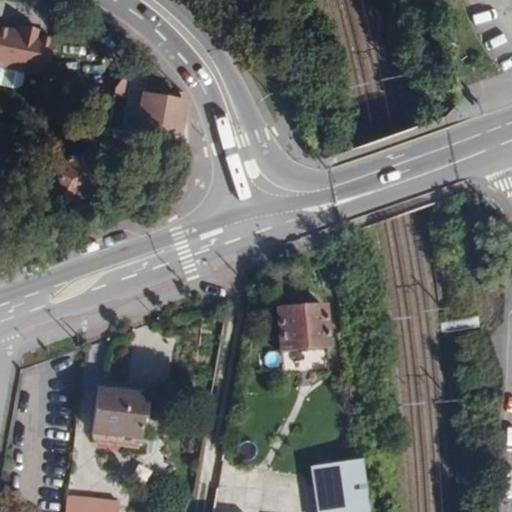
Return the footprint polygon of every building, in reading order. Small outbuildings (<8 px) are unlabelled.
[(46,77),(54,39),(40,36),(21,32),(0,28),(0,66),(27,72),(46,77)] [(181,115),(182,103),(151,97),(145,132),(179,137),(183,116),(181,115)] [(0,190),(11,192),(15,158),(0,155),(0,190)] [(55,170),(64,198),(79,193),(82,199),(102,193),(89,158),(55,170)] [(325,348),(322,308),(276,310),(279,351),(325,348)] [(139,439),(145,397),(99,391),(94,423),(125,427),(124,437),(139,439)] [(366,511),(356,460),(307,468),(312,511),(366,511)] [(194,491),(196,479),(189,479),(185,499),(190,500),(194,491)] [(117,511),(118,502),(67,497),(65,511),(117,511)]
